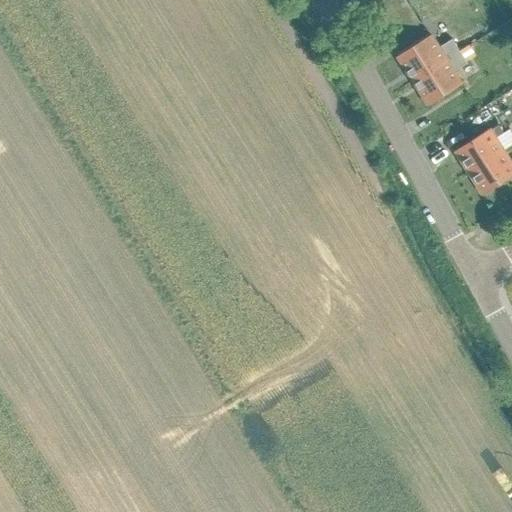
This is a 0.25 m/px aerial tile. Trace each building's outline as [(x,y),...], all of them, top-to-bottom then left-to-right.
[(439,47),(431,35),(398,57),(413,80),(460,51),(452,39),(439,47)] [(468,45),(460,51),(466,61),(475,55),(468,45)] [(460,51),(413,80),(428,104),(462,82),(454,71),(467,62),(466,61),(460,51)] [(455,152),(469,173),(504,150),(496,137),(511,126),(511,125),(500,107),(483,118),(490,129),(455,152)] [(511,162),(504,150),(469,173),(482,193),(511,174),(511,162)]
